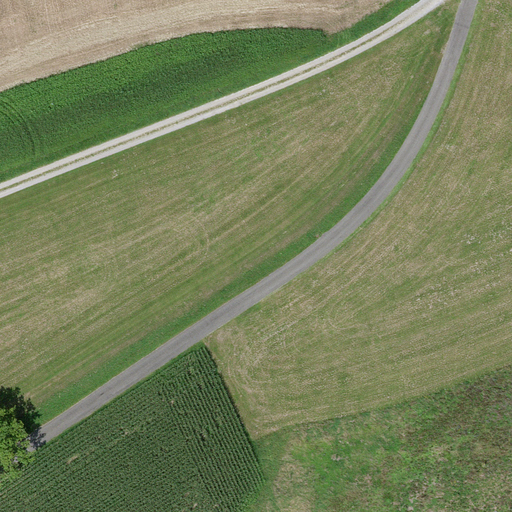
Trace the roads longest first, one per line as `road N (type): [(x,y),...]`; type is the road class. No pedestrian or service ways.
road 1 (unclassified): [(0,462),(361,217),(430,114),(471,0)]
road 2 (track): [(433,0),(299,75),(0,191)]
